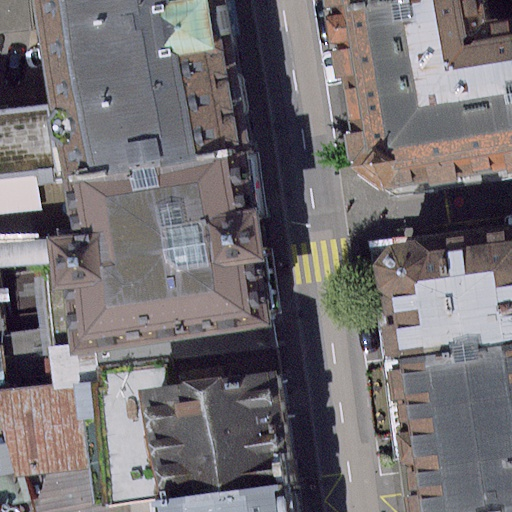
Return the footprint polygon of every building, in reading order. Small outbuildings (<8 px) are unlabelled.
[(0,0),(0,43),(42,38),(39,0),(0,0)] [(66,0),(99,188),(123,209),(254,175),(226,0),(66,0)] [(344,0),(365,184),(400,203),(511,185),(511,42),(505,0),(344,0)] [(0,173),(79,159),(67,100),(0,111),(0,173)] [(254,175),(123,209),(89,209),(97,254),(80,256),(89,360),(275,337),(254,175)] [(396,285),(426,511),(511,511),(511,246),(416,256),(396,285)] [(176,511),(234,511),(302,504),(281,371),(165,383),(176,511)]
